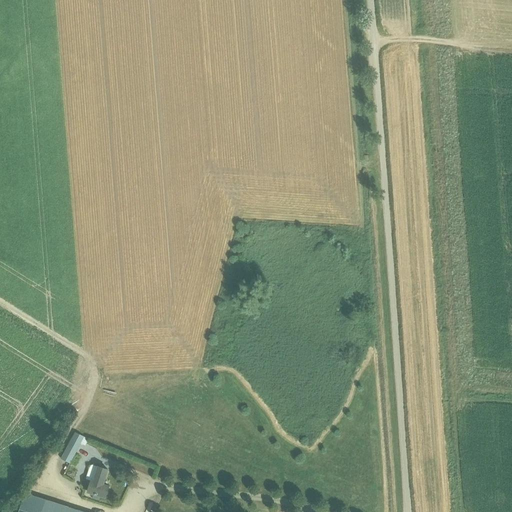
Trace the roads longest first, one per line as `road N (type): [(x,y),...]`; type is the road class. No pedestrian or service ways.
road 1 (unclassified): [(407,511),(370,0)]
road 2 (track): [(373,41),(511,48)]
